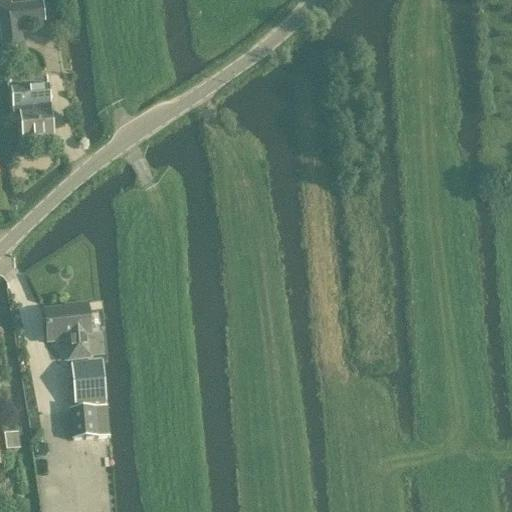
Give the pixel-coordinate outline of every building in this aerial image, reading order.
[(42,4),(23,6),(26,29),(45,27),(42,4)] [(0,8),(0,44),(1,54),(23,51),(20,29),(18,6),(10,7),(0,8)] [(21,89),(10,90),(12,111),(23,110),(24,116),(19,117),(22,144),(51,141),(49,114),(45,114),(45,107),(48,107),(46,86),(21,88),(21,89)] [(70,310),(45,313),(48,343),(66,341),(68,361),(88,360),(86,340),(88,339),(85,306),(70,307),(70,310)] [(75,406),(105,403),(101,363),(71,366),(75,406)] [(70,412),(74,442),(98,439),(94,409),(70,412)]
